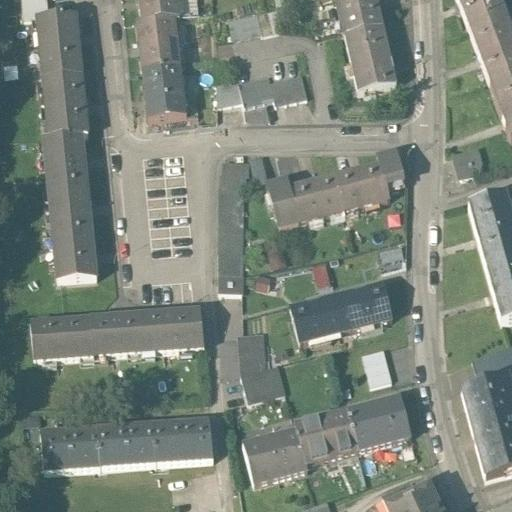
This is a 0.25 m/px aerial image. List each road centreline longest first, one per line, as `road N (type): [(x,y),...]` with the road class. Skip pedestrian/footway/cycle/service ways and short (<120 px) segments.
road 1 (residential): [(467,511),(427,345),(429,211)]
road 2 (residential): [(203,268),(225,511)]
road 3 (residential): [(193,146),(428,147)]
road 4 (residential): [(126,154),(140,275),(203,268)]
road 5 (residential): [(105,0),(126,154)]
road 6 (residential): [(428,147),(420,0)]
road 7 (residential): [(203,268),(193,146)]
